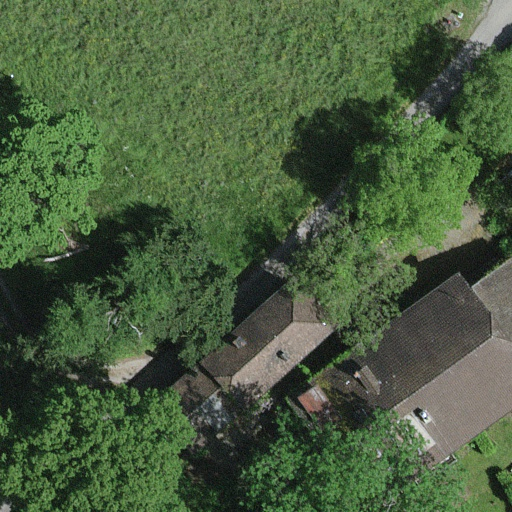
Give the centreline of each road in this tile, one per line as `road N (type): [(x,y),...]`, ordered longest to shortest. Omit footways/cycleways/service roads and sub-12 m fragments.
road 1 (unclassified): [(4,511),(380,161),(511,12)]
road 2 (track): [(0,294),(19,328),(65,363),(156,373)]
